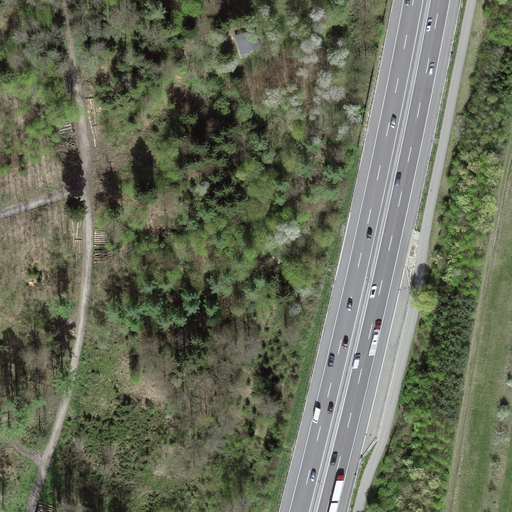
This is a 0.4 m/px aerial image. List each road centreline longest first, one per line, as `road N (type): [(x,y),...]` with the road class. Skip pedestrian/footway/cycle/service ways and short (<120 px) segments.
road 1 (motorway): [(326,511),(440,0)]
road 2 (motorway): [(413,0),(299,511)]
road 3 (track): [(511,132),(449,511)]
road 4 (track): [(33,511),(82,324),(86,185)]
road 5 (track): [(86,185),(57,0)]
